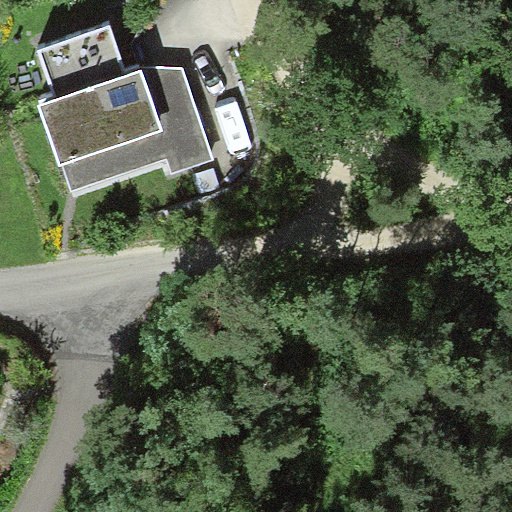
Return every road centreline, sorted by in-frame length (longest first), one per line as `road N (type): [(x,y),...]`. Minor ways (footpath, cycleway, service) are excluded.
road 1 (track): [(268,239),(511,222)]
road 2 (residential): [(62,283),(74,371),(61,447),(26,511)]
road 3 (track): [(306,115),(372,152),(419,194),(445,231)]
road 4 (track): [(268,239),(300,178),(306,115)]
road 5 (track): [(250,0),(306,115)]
